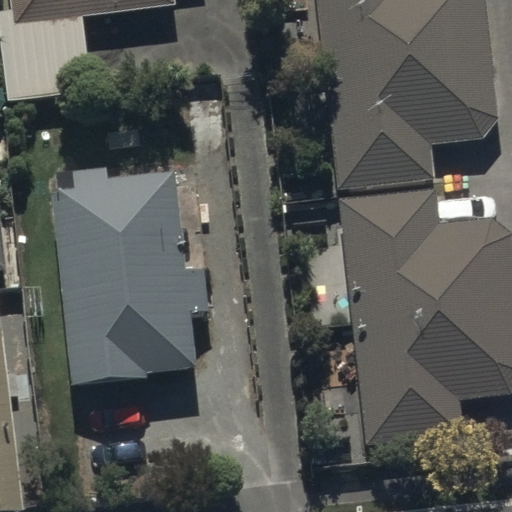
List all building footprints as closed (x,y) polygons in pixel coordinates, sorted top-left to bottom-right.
[(8,0),(11,23),(173,4),(172,0),(8,0)] [(314,0),(335,190),(431,179),(427,145),(479,138),(496,118),(483,0),(314,0)] [(172,81),(175,142),(226,140),(224,78),(172,81)] [(48,189),(69,386),(192,373),(171,176),(48,189)] [(336,199),(364,445),(461,434),(457,400),(509,394),(511,390),(511,262),(509,234),(488,218),(437,223),(433,188),(336,199)] [(0,511),(21,510),(0,335),(0,511)]
